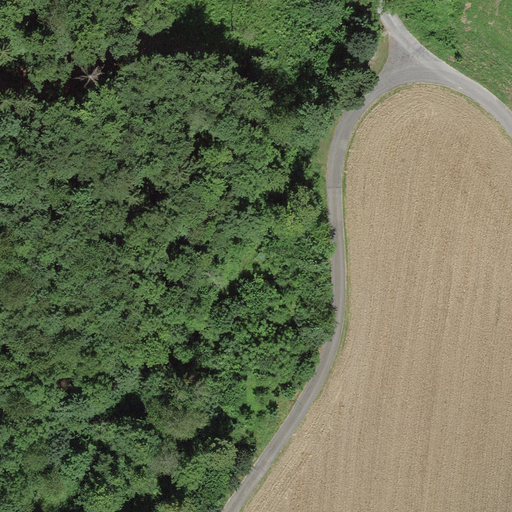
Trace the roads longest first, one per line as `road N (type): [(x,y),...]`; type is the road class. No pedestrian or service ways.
road 1 (unclassified): [(511,132),(460,84),(410,72),(349,115),(335,149),(329,310),(289,409),(223,511)]
road 2 (track): [(335,149),(126,411),(34,511)]
